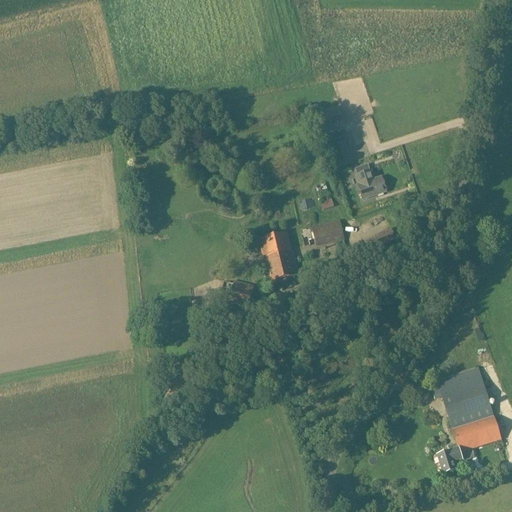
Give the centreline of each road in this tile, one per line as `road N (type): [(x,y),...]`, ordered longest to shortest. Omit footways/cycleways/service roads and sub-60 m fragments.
road 1 (unclassified): [(325,511),(337,451),(413,327),(436,271),(492,0)]
road 2 (track): [(511,464),(373,511)]
